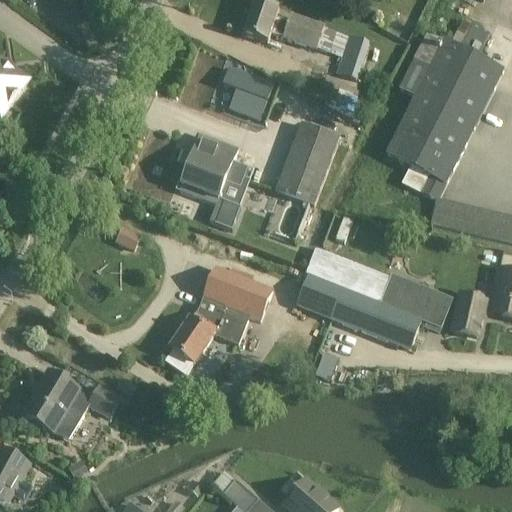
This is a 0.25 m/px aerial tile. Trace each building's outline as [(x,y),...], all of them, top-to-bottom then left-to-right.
[(349,40),(325,31),(291,20),(288,27),(276,23),(279,13),(256,5),(245,39),(268,47),(272,37),(284,41),(284,42),(317,54),(317,53),(342,61),(336,77),(357,84),(370,46),(350,39),(349,40)] [(431,180),(422,196),(438,204),(503,75),(427,36),(398,92),(416,101),(387,158),(431,180)] [(26,84),(2,67),(0,65),(0,119),(0,120),(26,84)] [(230,72),(223,89),(237,95),(230,113),(259,124),(273,88),(230,72)] [(340,141),(301,127),(275,196),(314,211),(340,141)] [(248,172),(233,166),(239,152),(201,138),(182,188),(180,195),(217,209),(220,202),(226,186),(240,192),(248,172)] [(240,210),(220,202),(210,227),(233,235),(239,219),(237,218),(240,210)] [(511,223),(442,212),(437,241),(511,252),(511,223)] [(138,241),(122,233),(116,246),(132,254),(138,241)] [(344,293),(332,325),(410,355),(422,324),(442,332),(454,302),(391,278),(390,282),(315,253),(305,278),(344,293)] [(272,294),(214,271),(197,314),(198,314),(192,324),(191,323),(171,352),(173,353),(165,364),(184,378),(212,338),(238,348),(249,321),(260,325),(272,294)] [(344,293),(305,278),(287,271),(284,279),(295,283),(292,291),(303,295),(297,311),(332,325),(344,293)] [(511,275),(499,272),(492,303),(461,297),(453,335),(476,340),(482,315),(501,319),(501,321),(511,323),(511,275)] [(338,363),(323,357),(314,380),(329,385),(338,363)] [(70,444),(86,417),(91,408),(112,420),(122,403),(99,390),(93,402),(79,394),(80,393),(50,375),(25,418),(70,444)] [(121,383),(115,393),(131,402),(137,391),(121,383)] [(133,408),(140,411),(144,402),(137,399),(133,408)] [(31,469),(3,453),(0,458),(0,508),(6,511),(31,469)] [(67,470),(73,482),(86,476),(80,464),(67,470)] [(238,511),(239,511),(251,511),(258,504),(224,474),(212,488),(238,511)] [(191,482),(186,488),(197,497),(202,490),(191,482)] [(337,511),(338,511),(307,485),(287,508),(291,511),(337,511)]
